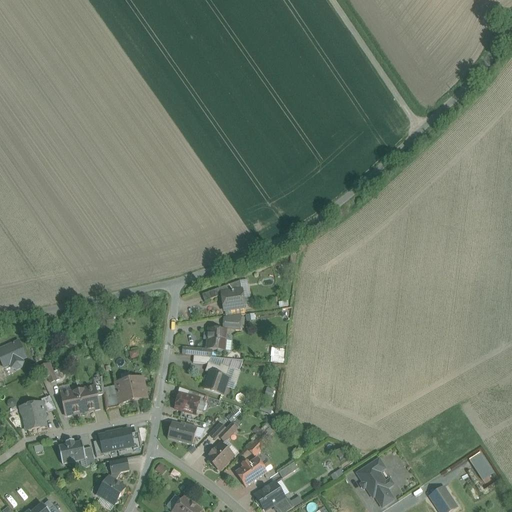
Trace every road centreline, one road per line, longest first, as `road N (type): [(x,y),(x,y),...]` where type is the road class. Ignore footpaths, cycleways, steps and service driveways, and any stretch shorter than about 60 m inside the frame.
road 1 (unclassified): [(178,282),(301,229),(420,130)]
road 2 (unclassified): [(178,282),(0,321)]
road 3 (unclassified): [(0,462),(28,443),(155,415)]
road 4 (unclassified): [(331,0),(420,130)]
road 5 (unclassified): [(420,130),(476,78),(511,23)]
road 6 (unclassified): [(178,282),(155,415)]
